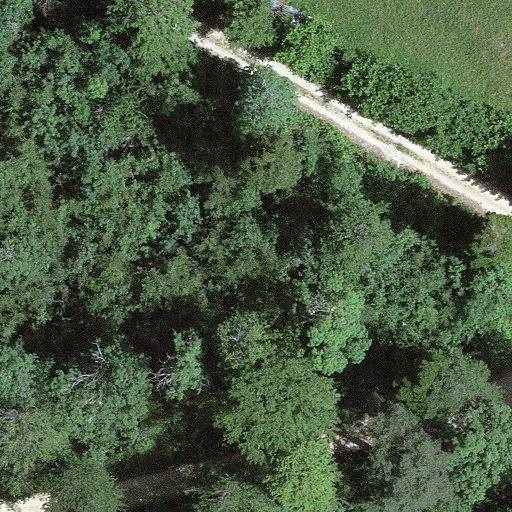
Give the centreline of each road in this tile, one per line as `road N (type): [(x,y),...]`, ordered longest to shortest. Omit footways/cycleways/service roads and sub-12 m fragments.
road 1 (track): [(511,390),(165,493),(37,511)]
road 2 (track): [(133,0),(511,210)]
